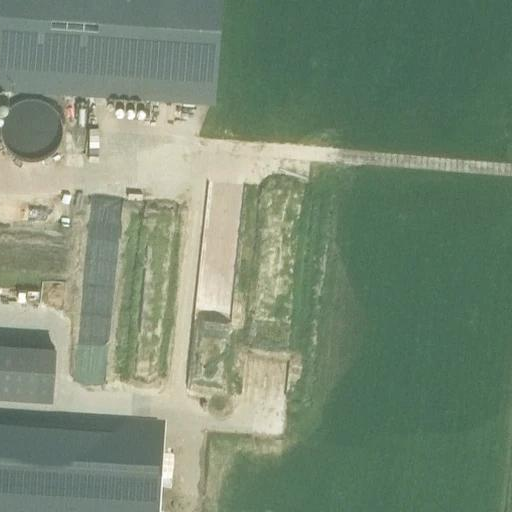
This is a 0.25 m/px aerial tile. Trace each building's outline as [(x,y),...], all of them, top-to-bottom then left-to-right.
[(0,0),(0,83),(212,97),(218,0),(0,0)] [(59,113),(55,107),(50,103),(44,99),(37,97),(30,97),(23,98),(16,101),(11,105),(6,110),(2,116),(0,123),(0,129),(0,130),(1,137),(4,143),(8,149),(13,154),(19,157),(26,160),(33,160),(40,159),(47,156),(53,152),(57,147),(61,141),(63,134),(63,127),(62,120),(59,113)] [(57,301),(57,276),(37,276),(37,300),(57,301)] [(79,331),(76,367),(96,369),(99,333),(79,331)] [(51,397),(54,348),(38,347),(0,344),(0,393),(35,396),(51,397)] [(0,511),(159,511),(165,431),(0,419),(0,511)]
